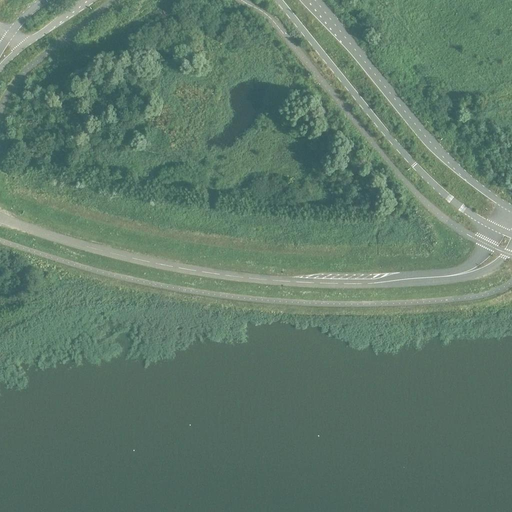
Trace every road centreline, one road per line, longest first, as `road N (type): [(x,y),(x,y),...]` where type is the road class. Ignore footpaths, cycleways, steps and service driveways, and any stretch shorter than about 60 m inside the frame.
road 1 (unclassified): [(446,276),(327,284),(203,273),(98,251),(0,217)]
road 2 (tertiary): [(278,0),(411,162),(493,227)]
road 3 (tertiary): [(511,209),(435,148),(312,0)]
